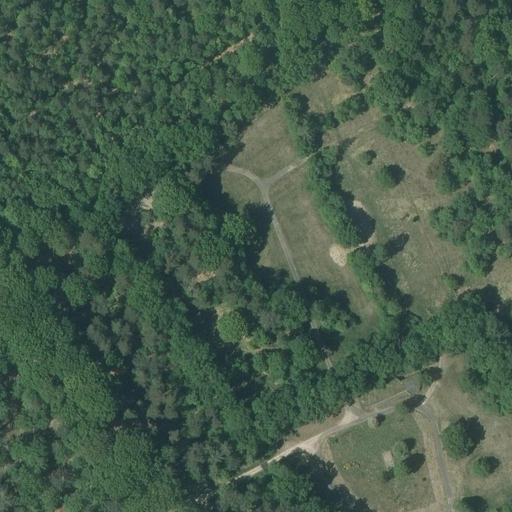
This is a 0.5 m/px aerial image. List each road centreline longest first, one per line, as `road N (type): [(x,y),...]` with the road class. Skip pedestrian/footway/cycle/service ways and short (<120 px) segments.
road 1 (unknown): [(345,429),(258,183),(178,163),(130,202)]
road 2 (unclassified): [(0,302),(146,511)]
road 3 (track): [(103,191),(282,33)]
road 4 (unknown): [(442,511),(447,496),(426,412),(394,407),(345,429)]
road 5 (unknown): [(188,511),(309,451)]
road 6 (unclassified): [(0,271),(78,201),(103,191)]
